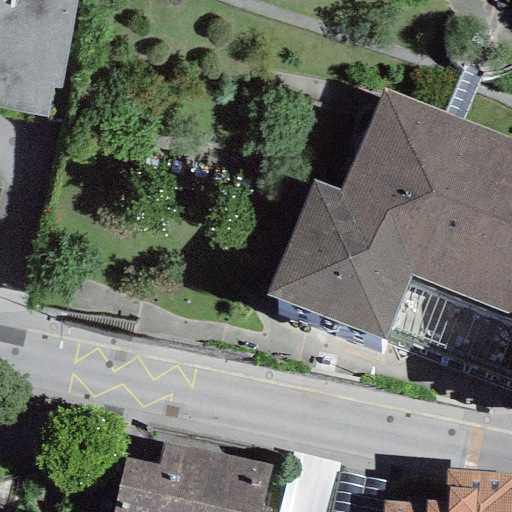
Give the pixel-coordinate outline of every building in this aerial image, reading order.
[(0,0),(0,109),(45,119),(52,89),(60,90),(76,0),(0,0)] [(511,140),(382,89),(338,192),(313,180),(264,296),(511,391),(511,140)] [(163,443),(158,465),(124,457),(112,511),(269,511),(270,511),(262,510),(271,466),(163,443)] [(511,511),(511,473),(446,471),(445,501),(426,501),(425,503),(383,502),(383,511),(511,511)] [(0,511),(11,511),(17,476),(0,481),(0,511)]
